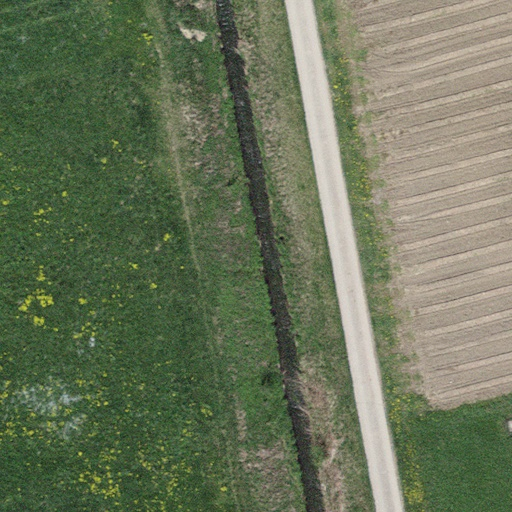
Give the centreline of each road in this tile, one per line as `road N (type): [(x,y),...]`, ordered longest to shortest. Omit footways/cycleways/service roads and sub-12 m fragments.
road 1 (track): [(246,511),(152,0)]
road 2 (track): [(310,0),(402,511)]
